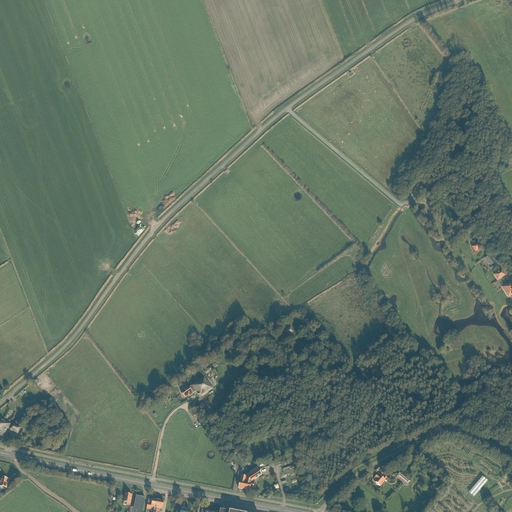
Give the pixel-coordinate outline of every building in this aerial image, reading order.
[(485,259),(491,267),(496,263),(490,255),(485,259)] [(511,285),(502,270),(495,275),(498,280),(502,278),(506,285),(502,288),(502,289),(507,296),(508,298),(511,295),(511,285)] [(289,325),(281,332),(289,341),(297,334),(289,325)] [(243,327),(237,331),(241,336),(247,331),(243,327)] [(204,378),(192,387),(196,392),(200,398),(213,389),(204,377),(204,378)] [(344,378),(338,383),(341,387),(347,381),(344,378)] [(184,392),(181,394),(185,399),(188,396),(189,397),(193,394),(196,392),(192,387),(190,389),(189,388),(189,389),(187,386),(182,389),(184,392)] [(12,426),(10,425),(0,419),(0,435),(4,438),(8,429),(9,429),(10,430),(18,434),(21,428),(13,424),(12,426)] [(240,482),(238,489),(244,490),(246,481),(246,479),(259,471),(257,469),(247,475),(246,478),(241,477),(240,482)] [(246,481),(244,490),(249,491),(250,489),(253,489),(254,485),(251,484),(251,482),(261,475),(259,471),(246,479),(246,481)] [(400,473),(398,476),(408,484),(410,481),(400,473)] [(377,475),(374,479),(377,481),(375,483),(376,483),(375,484),(377,485),(378,485),(380,487),(385,481),(387,482),(389,480),(387,479),(385,477),(383,479),(380,477),(377,475)] [(125,494),(123,503),(127,503),(126,506),(130,506),(132,496),(125,494)] [(131,507),(129,511),(142,511),(145,498),(136,496),(134,508),(131,507)] [(155,511),(158,501),(152,500),(151,503),(148,503),(146,509),(151,510),(151,507),(155,508),(155,510),(154,510),(153,511),(155,511)] [(164,502),(158,501),(155,511),(158,511),(159,511),(158,511),(158,509),(163,510),(164,502)]
